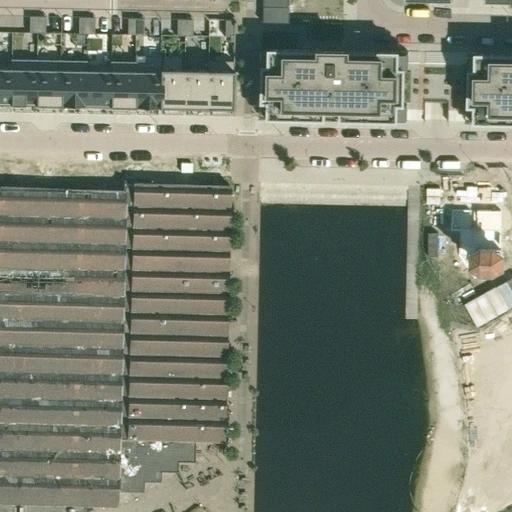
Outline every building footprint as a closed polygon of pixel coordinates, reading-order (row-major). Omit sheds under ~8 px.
[(262,0),(262,3),(262,22),(290,23),(290,0),(262,0)] [(29,17),(29,33),(37,33),(37,17),(29,17)] [(37,17),(37,33),(45,33),(45,17),(37,17)] [(78,18),(78,34),(86,34),(86,18),(78,18)] [(86,18),(86,34),(94,34),(94,18),(86,18)] [(127,19),(127,35),(135,35),(135,19),(127,19)] [(135,19),(135,35),(143,35),(143,19),(135,19)] [(176,20),(176,36),(184,36),(184,20),(176,20)] [(184,20),(184,36),(192,36),(193,20),(184,20)] [(225,21),(224,37),(232,37),(233,21),(225,21)] [(238,55),(238,44),(183,44),(183,54),(238,55)] [(269,101),(269,118),(511,122),(511,53),(270,49),(270,65),(264,65),(263,101),(269,101)] [(0,103),(10,104),(11,59),(10,58),(10,63),(0,63),(0,103)] [(11,59),(10,104),(35,105),(36,59),(11,59)] [(36,59),(35,105),(59,105),(60,60),(36,59)] [(60,60),(59,105),(84,106),(85,60),(60,60)] [(85,60),(84,106),(110,106),(111,61),(109,61),(109,65),(86,65),(86,60),(85,60)] [(184,69),(183,108),(207,108),(208,60),(207,60),(206,70),(184,69)] [(208,60),(207,108),(232,109),(233,61),(208,60)] [(111,61),(110,106),(134,107),(135,61),(111,61)] [(135,61),(134,107),(159,107),(160,66),(136,66),(136,61),(135,61)] [(160,66),(159,107),(183,108),(184,69),(161,69),(161,66),(160,66)] [(198,130),(198,139),(224,139),(224,129),(198,130)] [(0,230),(27,231),(28,195),(27,195),(9,195),(9,183),(0,182),(0,230)] [(28,195),(27,231),(58,232),(59,196),(58,196),(40,196),(40,183),(27,183),(27,195),(28,195)] [(59,196),(58,232),(90,233),(90,197),(89,197),(71,196),(71,184),(58,184),(58,196),(59,196)] [(90,197),(90,233),(122,233),(123,197),(102,197),(103,185),(90,185),(89,197),(90,197)] [(123,197),(122,233),(121,279),(174,280),(175,259),(226,260),(228,199),(123,197)] [(507,262),(507,248),(498,241),(488,241),(476,248),(476,262),(486,268),(497,268),(507,262)] [(225,331),(226,260),(175,259),(174,280),(121,279),(120,329),(225,331)] [(511,278),(465,305),(477,326),(511,306),(511,278)] [(121,333),(118,491),(135,491),(135,480),(160,481),(160,471),(177,472),(177,462),(194,462),(195,441),(224,442),(226,336),(121,333)] [(0,511),(18,511),(19,486),(0,485),(0,511)]
